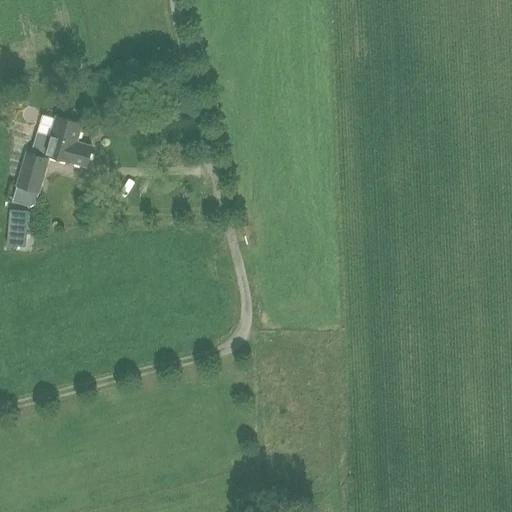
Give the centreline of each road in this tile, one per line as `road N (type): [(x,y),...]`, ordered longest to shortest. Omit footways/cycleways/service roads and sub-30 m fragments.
road 1 (unknown): [(220,199),(251,314),(242,341),(0,415)]
road 2 (unknown): [(175,0),(220,199)]
road 3 (unknown): [(220,199),(203,215),(111,214),(86,139)]
